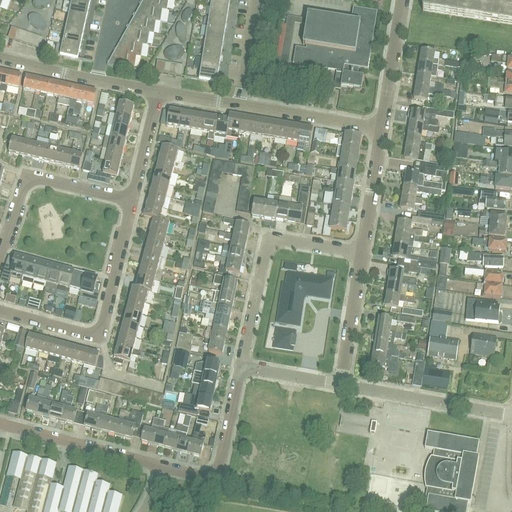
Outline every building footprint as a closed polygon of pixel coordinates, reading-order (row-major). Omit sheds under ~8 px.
[(166,11),(168,0),(143,0),(139,7),(166,11)] [(211,0),(211,6),(228,8),(229,0),(211,0)] [(424,0),(422,13),(457,18),(459,0),(424,0)] [(459,0),(457,18),(491,23),(495,0),(493,0),(459,0)] [(495,0),(491,23),(511,26),(511,0),(509,0),(509,2),(507,2),(495,0)] [(69,14),(86,18),(89,7),(71,3),(69,14)] [(228,8),(211,6),(209,16),(226,19),(228,8)] [(139,7),(133,19),(160,23),(162,11),(166,12),(166,11),(139,7)] [(361,91),(363,78),(357,77),(358,69),(367,71),(377,13),(353,9),(351,23),(308,16),(307,20),(287,17),(278,75),(286,77),(294,25),(306,26),(303,46),(306,47),(306,50),(295,48),(293,64),(336,71),(333,90),(340,91),(340,87),(361,91)] [(181,20),(182,21),(182,22),(183,22),(183,23),(184,23),(185,22),(186,22),(187,21),(188,20),(189,19),(190,18),(191,17),(191,16),(191,15),(192,14),(192,13),(191,11),(190,10),(189,10),(188,10),(187,11),(186,11),(185,12),(184,13),(183,14),(182,15),(182,16),(182,18),(181,19),(181,20)] [(69,14),(67,24),(84,28),(86,18),(69,14)] [(226,19),(209,16),(207,27),(225,30),(226,19)] [(133,19),(126,30),(153,35),(155,22),(160,23),(133,19)] [(64,35),(82,39),(84,28),(67,24),(64,35)] [(205,38),(223,40),(225,30),(207,27),(205,38)] [(7,39),(13,41),(17,30),(11,28),(7,39)] [(13,41),(20,44),(23,32),(17,30),(13,41)] [(126,30),(120,42),(147,46),(149,34),(153,35),(126,30)] [(23,32),(20,44),(26,46),(30,35),(23,32)] [(26,46),(32,48),(36,37),(30,35),(26,46)] [(64,35),(62,45),(79,49),(82,39),(64,35)] [(36,37),(32,48),(39,50),(42,39),(36,37)] [(223,40),(205,38),(204,48),(221,51),(223,40)] [(120,42),(113,54),(140,58),(142,46),(147,47),(147,46),(120,42)] [(77,60),(77,59),(79,49),(62,45),(59,56),(77,60)] [(221,51),(204,48),(202,59),(220,62),(221,51)] [(421,52),(419,64),(432,66),(442,68),(444,68),(445,62),(433,60),(434,54),(421,52)] [(464,53),(462,67),(469,68),(470,61),(473,61),(474,54),(464,53)] [(106,66),(133,70),(135,58),(140,58),(113,54),(106,66)] [(511,71),(511,61),(509,61),(509,58),(491,56),(491,63),(508,65),(508,71),(511,71)] [(220,62),(202,59),(200,69),(218,72),(220,62)] [(161,74),(163,63),(156,62),(155,73),(161,74)] [(170,64),(163,63),(161,74),(168,76),(170,64)] [(176,65),(170,64),(168,76),(174,77),(176,65)] [(432,66),(419,64),(417,75),(431,77),(436,78),(437,72),(441,73),(442,68),(432,66)] [(183,66),(176,65),(174,77),(181,78),(183,66)] [(218,72),(200,69),(199,81),(216,83),(218,72)] [(9,75),(0,72),(0,92),(1,87),(6,88),(9,75)] [(21,77),(9,75),(6,88),(18,90),(21,77)] [(415,87),(429,89),(431,77),(417,75),(415,87)] [(488,84),(511,86),(511,76),(507,76),(507,81),(488,80),(488,84)] [(38,81),(26,78),(23,91),(35,94),(38,81)] [(49,83),(38,81),(35,94),(47,96),(49,83)] [(49,83),(47,96),(58,99),(61,86),(49,83)] [(511,96),(511,86),(488,84),(487,89),(499,90),(499,94),(500,95),(511,96)] [(61,86),(58,99),(57,105),(68,108),(70,101),(73,88),(61,86)] [(429,89),(415,87),(413,100),(427,102),(428,96),(451,99),(451,94),(441,92),(441,91),(434,90),(429,89)] [(80,112),(82,104),(84,91),(73,88),(70,101),(75,102),(74,111),(79,112),(80,112)] [(83,123),(87,105),(94,106),(96,93),(84,91),(82,104),(80,112),(78,121),(76,129),(81,130),(82,123),(83,123)] [(500,97),(496,97),(488,96),(487,102),(495,103),(494,108),(511,110),(511,99),(500,98),(500,97)] [(116,116),(131,119),(133,107),(119,104),(116,116)] [(178,129),(181,112),(169,110),(166,127),(178,129)] [(436,110),(435,117),(453,120),(454,115),(454,113),(436,110)] [(511,123),(511,113),(485,110),(484,116),(501,118),(501,120),(507,121),(507,123),(511,123)] [(41,113),(31,111),(29,118),(39,121),(41,113)] [(178,129),(190,131),(193,114),(181,112),(178,129)] [(410,118),(409,124),(423,126),(439,129),(437,129),(438,122),(424,120),(425,114),(411,112),(408,112),(407,118),(410,118)] [(193,114),(190,131),(202,133),(205,116),(193,114)] [(230,115),(229,121),(227,132),(238,134),(241,117),(230,115)] [(1,128),(6,129),(9,117),(3,116),(1,128)] [(116,116),(113,127),(128,131),(131,119),(116,116)] [(217,118),(205,116),(202,133),(208,134),(207,141),(213,142),(217,118)] [(253,119),(241,117),(238,134),(250,136),(253,119)] [(227,132),(229,121),(217,118),(213,142),(214,138),(226,140),(226,137),(227,132)] [(250,136),(262,138),(265,121),(253,119),(250,136)] [(274,140),(277,123),(265,121),(262,138),(274,140)] [(289,125),(277,123),(274,140),(286,142),(289,125)] [(423,126),(409,124),(407,136),(421,138),(422,132),(438,135),(439,129),(423,126)] [(298,144),(300,127),(289,125),(286,142),(298,144)] [(111,139),(125,142),(128,131),(113,127),(111,139)] [(313,130),(300,127),(298,144),(305,145),(303,153),(309,154),(310,146),(313,130)] [(314,138),(313,143),(320,144),(325,145),(327,132),(315,130),(314,138)] [(482,138),(484,138),(494,138),(494,139),(496,139),(495,147),(511,147),(511,133),(495,132),(495,130),(483,130),(482,138)] [(454,144),(476,147),(477,136),(455,133),(454,144)] [(339,139),(338,147),(359,150),(361,137),(344,135),(343,140),(339,139)] [(407,136),(405,148),(419,150),(425,152),(431,152),(432,146),(420,144),(421,138),(407,136)] [(122,154),(125,142),(111,139),(108,151),(122,154)] [(21,157),(24,142),(12,140),(8,154),(21,157)] [(55,165),(59,151),(60,144),(49,141),(47,148),(44,162),(55,165)] [(36,145),(24,142),(21,157),(32,160),(36,145)] [(312,142),(310,154),(315,155),(318,155),(320,144),(313,143),(312,142)] [(32,160),(44,162),(47,148),(36,145),(32,160)] [(159,159),(175,163),(178,151),(162,147),(159,159)] [(200,148),(199,148),(198,154),(210,157),(212,150),(200,147),(200,148)] [(357,161),(359,150),(338,147),(336,158),(357,161)] [(419,150),(405,148),(403,160),(416,162),(415,169),(436,172),(447,174),(448,168),(423,163),(425,152),(419,150)] [(224,152),(212,150),(210,157),(216,159),(222,160),(223,154),(224,152)] [(71,153),(59,151),(55,165),(67,168),(71,153)] [(108,151),(105,162),(120,166),(122,154),(108,151)] [(494,164),(499,164),(511,165),(511,153),(496,151),(494,164)] [(71,153),(67,168),(79,171),(83,156),(71,153)] [(310,154),(309,154),(307,164),(314,165),(315,155),(310,154)] [(356,174),(357,161),(336,158),(340,159),(339,171),(356,174)] [(183,165),(175,163),(159,159),(156,170),(172,175),(174,169),(182,171),(183,165)] [(120,166),(105,162),(102,174),(117,178),(120,166)] [(213,164),(210,178),(221,180),(222,175),(222,174),(218,173),(220,163),(213,162),(213,164)] [(511,178),(511,165),(499,164),(494,164),(483,162),(483,169),(492,169),(500,170),(499,177),(511,178)] [(92,165),(90,164),(84,163),(82,171),(90,174),(92,165)] [(222,174),(222,175),(227,176),(229,164),(220,163),(218,173),(222,174)] [(237,177),(242,178),(242,177),(246,178),(248,167),(239,166),(237,177)] [(313,167),(307,166),(305,177),(312,178),(313,167)] [(252,186),(254,168),(248,167),(246,178),(242,177),(242,178),(241,184),(252,186)] [(415,169),(414,175),(406,174),(404,174),(402,176),(402,178),(403,180),(405,180),(404,186),(417,188),(441,192),(442,185),(424,183),(423,177),(435,178),(436,172),(415,169)] [(153,182),(169,186),(172,175),(156,170),(153,182)] [(338,175),(337,183),(354,185),(356,174),(339,171),(330,170),(329,174),(338,175)] [(289,184),(294,184),(295,178),(290,177),(290,176),(283,174),(282,181),(289,183),(289,184)] [(463,188),(463,175),(455,175),(455,188),(463,188)] [(511,180),(481,177),(476,176),(475,181),(480,181),(480,183),(496,185),(495,190),(511,191),(511,180)] [(210,178),(209,184),(219,186),(221,180),(210,178)] [(150,194),(166,198),(169,186),(153,182),(150,194)] [(313,182),(311,191),(318,192),(320,183),(313,182)] [(335,195),(352,197),(354,185),(337,183),(335,195)] [(404,186),(402,198),(422,201),(422,200),(415,200),(416,193),(440,197),(440,195),(441,192),(417,188),(404,186)] [(300,226),(300,224),(304,224),(309,189),(300,187),(296,208),(290,207),(288,224),(300,226)] [(240,189),(239,196),(250,197),(251,191),(240,189)] [(473,191),(465,190),(453,189),(452,195),(472,197),(473,191)] [(486,205),(486,210),(504,212),(505,202),(497,201),(497,195),(481,193),(480,205),(486,205)] [(147,206),(163,210),(166,198),(150,194),(147,206)] [(332,194),(330,206),(350,209),(352,197),(335,195),(332,194)] [(273,205),(266,203),(264,220),(275,222),(278,205),(279,197),(274,196),(273,205)] [(421,206),(422,201),(402,198),(400,210),(413,212),(414,206),(421,206)] [(264,220),(266,203),(254,202),(251,218),(264,220)] [(275,222),(288,224),(290,207),(278,205),(275,222)] [(160,222),(160,221),(163,210),(147,206),(144,217),(153,220),(160,222)] [(331,218),(348,221),(350,209),(330,206),(329,206),(328,211),(332,212),(331,218)] [(417,219),(443,223),(444,217),(418,213),(417,219)] [(315,215),(308,214),(306,227),(313,228),(315,215)] [(490,227),(505,228),(506,217),(491,216),(490,220),(488,220),(487,227),(490,227)] [(346,233),(348,221),(331,218),(329,230),(346,233)] [(411,218),(411,224),(430,227),(431,225),(443,227),(443,223),(417,219),(411,218)] [(150,232),(167,236),(170,224),(160,221),(160,222),(153,220),(150,232)] [(219,234),(247,240),(250,228),(236,225),(236,223),(224,220),(223,225),(230,226),(230,229),(235,230),(233,236),(220,233),(219,234)] [(409,237),(430,240),(422,238),(423,232),(415,231),(414,231),(410,231),(411,225),(398,222),(396,235),(409,237)] [(444,222),(443,236),(454,237),(455,223),(444,222)] [(505,228),(490,227),(490,230),(480,230),(480,236),(504,238),(505,228)] [(147,243),(164,247),(167,236),(150,232),(147,243)] [(231,248),(245,251),(247,240),(219,234),(219,237),(225,239),(225,241),(232,242),(231,248)] [(396,235),(394,246),(407,248),(413,249),(414,244),(429,246),(430,240),(409,237),(396,235)] [(505,253),(506,243),(473,239),(472,246),(482,247),(484,246),(489,247),(489,252),(505,253)] [(196,253),(203,255),(204,251),(209,252),(211,244),(206,243),(199,241),(196,253)] [(144,255),(160,259),(164,247),(147,243),(144,255)] [(395,266),(398,266),(421,270),(421,269),(435,272),(436,263),(410,258),(411,255),(412,255),(413,249),(407,248),(394,246),(392,259),(396,259),(395,266)] [(228,260),(242,263),(245,251),(231,248),(224,247),(223,253),(229,254),(228,260)] [(439,264),(449,266),(451,251),(441,250),(439,264)] [(203,255),(196,253),(193,267),(194,269),(203,271),(205,265),(201,264),(203,255)] [(141,266),(157,270),(160,259),(144,255),(141,266)] [(503,269),(503,259),(489,258),(489,256),(468,255),(466,263),(484,263),(483,268),(503,269)] [(21,282),(27,261),(16,258),(15,259),(8,257),(2,275),(22,281),(21,282)] [(225,272),(240,275),(242,263),(228,260),(216,258),(215,262),(221,263),(220,266),(226,267),(225,272)] [(39,264),(27,261),(21,282),(33,286),(39,264)] [(33,286),(44,289),(51,267),(39,264),(33,286)] [(157,270),(141,266),(138,278),(154,282),(160,284),(163,272),(157,271),(157,270)] [(407,280),(402,279),(403,273),(408,274),(409,273),(420,276),(421,270),(398,266),(397,272),(390,271),(390,272),(388,271),(387,272),(387,277),(387,278),(389,278),(388,283),(414,287),(416,288),(417,282),(407,280)] [(62,270),(51,267),(44,289),(56,292),(62,270)] [(68,295),(69,290),(74,274),(62,270),(56,292),(68,295)] [(485,279),(484,284),(502,286),(502,277),(497,277),(497,274),(465,271),(464,277),(485,279)] [(85,277),(74,274),(69,290),(80,293),(79,298),(85,277)] [(308,296),(329,300),(332,281),(291,274),(287,277),(286,286),(283,285),(277,324),(299,327),(303,300),(304,300),(307,297),(308,296)] [(97,280),(85,277),(79,298),(97,303),(101,287),(95,286),(97,280)] [(222,287),(221,294),(235,297),(238,285),(224,282),(224,279),(215,277),(213,285),(222,287)] [(135,289),(149,293),(151,294),(154,282),(138,278),(135,289)] [(189,286),(196,287),(199,288),(201,281),(191,279),(189,286)] [(386,295),(399,298),(414,300),(405,298),(406,292),(413,293),(414,287),(388,283),(386,295)] [(484,298),(500,300),(501,288),(477,285),(476,291),(485,291),(484,298)] [(149,293),(135,289),(132,288),(129,301),(145,305),(149,293)] [(183,289),(177,288),(174,300),(181,302),(184,289),(183,289)] [(218,305),(233,308),(235,297),(221,294),(215,292),(213,304),(218,305)] [(399,298),(386,295),(385,307),(398,309),(399,303),(413,305),(414,300),(399,298)] [(204,305),(205,297),(193,296),(193,304),(204,305)] [(41,311),(44,303),(34,300),(31,307),(41,311)] [(492,307),(493,303),(467,300),(465,321),(498,324),(501,324),(502,315),(498,315),(499,308),(492,307)] [(126,312),(142,317),(145,305),(129,301),(126,312)] [(230,320),(233,308),(218,305),(213,304),(211,304),(208,315),(206,315),(216,317),(230,320)] [(421,318),(423,312),(403,310),(402,315),(421,318)] [(433,311),(432,322),(450,325),(452,313),(433,311)] [(123,324),(139,328),(142,317),(126,312),(123,324)] [(213,329),(227,332),(230,320),(216,317),(206,315),(205,320),(209,321),(207,328),(213,329)] [(415,326),(416,321),(397,318),(396,323),(415,326)] [(378,319),(376,331),(389,334),(402,336),(403,330),(396,328),(390,328),(391,321),(378,319)] [(428,338),(430,339),(428,357),(455,361),(457,343),(444,341),(447,325),(431,323),(428,338)] [(139,328),(123,324),(121,330),(119,330),(118,334),(120,335),(120,336),(136,340),(139,328)] [(167,336),(173,337),(176,325),(170,324),(167,336)] [(225,344),(227,332),(213,329),(207,328),(206,333),(205,339),(211,341),(225,344)] [(296,332),(276,329),(273,349),(293,352),(296,332)] [(0,330),(0,342),(7,344),(6,344),(8,337),(3,336),(5,331),(0,330)] [(374,344),(397,347),(394,346),(395,340),(401,341),(402,336),(389,334),(376,331),(376,336),(374,335),(373,336),(372,342),(373,343),(374,344)] [(15,347),(22,349),(26,335),(18,333),(15,347)] [(186,335),(179,334),(176,350),(189,352),(193,337),(186,335)] [(25,350),(37,353),(41,339),(29,336),(25,350)] [(120,336),(117,347),(141,354),(141,353),(133,351),(136,340),(120,336)] [(493,359),(496,339),(473,336),(470,356),(493,359)] [(52,342),(41,339),(37,353),(48,357),(52,342)] [(222,356),(225,344),(211,341),(205,339),(203,345),(210,347),(208,353),(222,356)] [(52,342),(48,357),(60,360),(64,345),(52,342)] [(397,347),(374,344),(373,355),(386,357),(390,358),(398,359),(399,360),(399,359),(403,360),(404,354),(396,352),(397,347)] [(60,360),(72,363),(76,349),(64,345),(60,360)] [(141,354),(117,347),(114,359),(115,359),(114,362),(115,364),(123,366),(124,361),(130,363),(132,356),(140,358),(141,354)] [(76,349),(72,363),(83,366),(87,352),(76,349)] [(99,355),(87,352),(83,366),(95,369),(99,355)] [(176,352),(172,367),(179,369),(185,371),(189,355),(176,352)] [(390,358),(386,357),(373,355),(371,367),(384,369),(384,368),(390,370),(391,363),(397,364),(398,359),(390,358)] [(206,362),(204,374),(218,377),(220,365),(206,362)] [(416,374),(423,375),(424,369),(425,364),(416,362),(415,368),(417,368),(416,374)] [(179,369),(172,367),(171,372),(170,379),(177,381),(179,369)] [(423,375),(421,386),(447,390),(450,373),(424,369),(423,375)] [(218,377),(204,374),(195,372),(193,378),(196,379),(195,385),(196,385),(215,389),(218,377)] [(34,390),(38,376),(31,374),(28,388),(34,390)] [(86,379),(80,377),(78,383),(79,383),(78,386),(96,391),(97,387),(85,383),(86,379)] [(96,391),(102,393),(105,381),(100,379),(96,391)] [(105,381),(102,393),(108,394),(111,382),(105,381)] [(117,384),(111,382),(108,394),(114,396),(117,384)] [(114,396),(117,397),(120,398),(123,385),(117,384),(114,396)] [(52,387),(45,385),(44,391),(41,403),(37,416),(49,419),(52,406),(47,405),(50,392),(52,387)] [(129,387),(123,385),(120,398),(126,399),(129,387)] [(213,401),(215,389),(196,385),(194,397),(213,401)] [(126,399),(129,400),(131,401),(135,389),(129,387),(126,399)] [(26,413),(37,416),(41,403),(44,391),(38,389),(36,402),(29,400),(26,413)] [(140,390),(135,389),(131,401),(137,402),(140,390)] [(83,408),(87,391),(81,390),(76,406),(83,408)] [(140,390),(137,402),(140,403),(143,404),(146,392),(140,390)] [(102,406),(104,401),(105,396),(90,392),(87,404),(97,406),(94,417),(88,415),(84,428),(96,431),(102,406)] [(152,393),(146,392),(143,404),(146,405),(149,406),(152,393)] [(152,393),(149,406),(154,407),(158,395),(152,393)] [(49,419),(61,422),(64,409),(67,397),(61,395),(58,408),(52,406),(49,419)] [(164,396),(158,395),(154,407),(161,409),(164,396)] [(20,405),(21,399),(16,397),(14,403),(11,402),(8,414),(17,416),(20,405)] [(67,397),(64,409),(61,422),(73,425),(76,412),(70,411),(73,399),(67,397)] [(210,413),(213,401),(194,397),(191,408),(180,406),(179,412),(197,416),(198,410),(210,413)] [(96,431),(108,434),(111,421),(105,420),(108,408),(102,406),(96,431)] [(124,420),(126,412),(120,411),(118,418),(124,420)] [(141,443),(153,446),(156,433),(159,421),(161,412),(158,411),(156,420),(154,419),(151,432),(144,430),(141,443)] [(124,420),(123,424),(120,437),(131,440),(136,422),(129,421),(131,413),(126,412),(124,420)] [(191,442),(188,455),(200,458),(203,445),(197,443),(202,427),(207,428),(209,421),(197,418),(197,419),(191,442)] [(111,421),(108,434),(120,437),(123,424),(111,421)] [(153,446),(165,449),(168,436),(162,435),(166,422),(159,421),(156,433),(153,446)] [(176,452),(188,455),(191,442),(186,441),(191,423),(184,421),(182,427),(179,439),(176,452)] [(173,438),(168,436),(165,449),(176,452),(179,439),(182,427),(177,425),(173,438)] [(432,458),(430,457),(429,459),(428,461),(427,463),(426,466),(425,468),(425,470),(424,472),(424,475),(424,477),(424,479),(424,482),(424,484),(425,486),(425,489),(429,489),(425,511),(466,511),(468,504),(470,505),(479,458),(476,458),(479,442),(427,433),(424,449),(433,450),(432,458)] [(28,511),(27,511),(58,511),(60,505),(67,507),(66,508),(70,509),(70,508),(77,510),(77,511),(80,511),(80,510),(86,511),(110,511),(111,511),(114,511),(117,511),(121,498),(101,492),(102,485),(95,484),(97,477),(68,469),(63,490),(50,487),(54,473),(25,465),(14,508),(28,511)]
